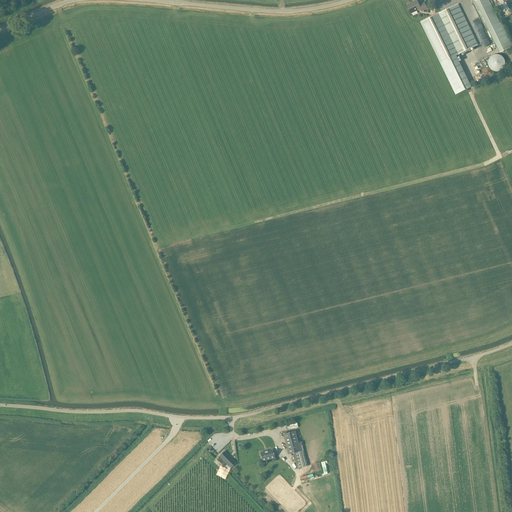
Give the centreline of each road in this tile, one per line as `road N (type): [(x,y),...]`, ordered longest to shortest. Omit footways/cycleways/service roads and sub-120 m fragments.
road 1 (unclassified): [(0,405),(194,418),(260,411)]
road 2 (unclassified): [(136,0),(283,9),(343,0)]
road 3 (track): [(473,357),(485,369),(504,511)]
road 4 (track): [(230,417),(231,434),(216,435),(140,511)]
